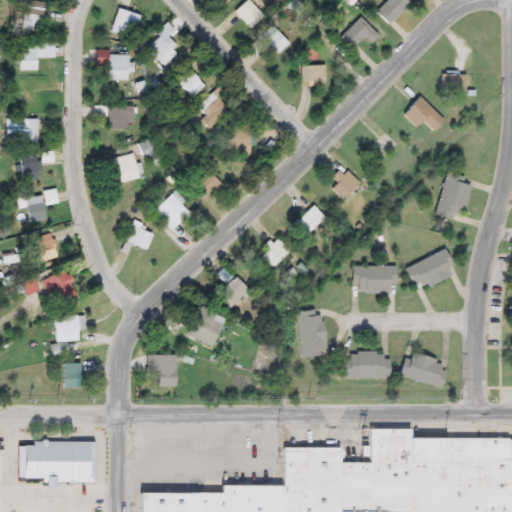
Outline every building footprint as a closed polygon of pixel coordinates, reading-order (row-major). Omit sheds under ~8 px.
[(232,12),(244,0),(246,0),(262,16),(249,29),(232,12)] [(386,27),(373,13),(386,0),(403,0),(408,5),(386,27)] [(17,31),(20,2),(40,4),(37,33),(17,31)] [(138,17),(130,40),(107,31),(116,9),(138,17)] [(369,44),(363,37),(349,51),(337,38),(358,17),(377,37),(369,44)] [(275,56),(268,48),(257,58),(248,48),(271,27),(287,44),(275,56)] [(162,66),(145,49),(159,35),(177,52),(162,66)] [(17,71),(17,47),(45,47),(45,53),(34,53),(34,71),(17,71)] [(92,53),(129,54),(128,71),(125,71),(125,81),(104,80),(105,67),(91,67),(92,53)] [(300,83),(300,67),(324,67),(324,83),(300,83)] [(174,80),(187,68),(204,85),(191,98),(174,80)] [(463,92),(439,92),(439,73),(463,73),(463,92)] [(17,100),(17,83),(34,83),(34,110),(6,110),(6,100),(17,100)] [(199,121),(204,115),(196,107),(217,87),(224,94),(217,100),(227,111),(208,130),(199,121)] [(399,114),(417,97),(441,121),(430,132),(419,121),(413,127),(399,114)] [(105,129),(105,106),(133,106),(133,129),(105,129)] [(36,144),(17,144),(16,120),(36,120),(36,144)] [(231,157),(231,127),(246,127),(246,157),(231,157)] [(140,159),(135,144),(150,139),(155,154),(140,159)] [(137,179),(111,185),(104,161),(130,154),(137,179)] [(18,157),(38,157),(38,181),(18,181),(18,157)] [(204,201),(188,185),(204,169),(220,185),(204,201)] [(328,178),(336,170),(341,174),(344,171),(357,183),(340,201),(328,190),(334,184),(328,178)] [(432,215),(443,174),(469,181),(458,222),(432,215)] [(28,225),(23,208),(14,211),(10,201),(36,193),(45,220),(28,225)] [(169,231),(151,211),(169,194),(188,214),(169,231)] [(292,222),(310,206),(322,219),(304,235),(292,222)] [(144,252),(124,242),(132,224),(152,233),(144,252)] [(31,240),(48,234),(55,257),(39,262),(31,240)] [(268,268),(257,252),(274,240),(285,256),(268,268)] [(402,269),(442,250),(450,268),(445,270),(448,275),(413,292),(402,269)] [(245,293),(225,310),(212,296),(223,287),(213,275),(223,267),(245,293)] [(48,305),(41,279),(66,272),(73,298),(48,305)] [(293,313),(317,310),(323,356),(299,359),(293,313)] [(200,343),(184,335),(195,313),(211,321),(200,343)] [(65,357),(48,358),(47,345),(53,345),(52,319),(75,318),(76,341),(64,342),(65,357)] [(445,365),(437,390),(396,377),(404,352),(445,365)] [(386,380),(343,380),(343,354),(386,354),(386,380)] [(149,374),(149,356),(172,356),(172,387),(155,387),(155,374),(149,374)] [(78,364),(78,389),(61,389),(61,364),(78,364)] [(283,511),(283,482),(283,442),(343,442),(343,455),(371,455),(371,424),(415,424),(414,433),(511,433),(511,441),(511,511),(283,511)] [(15,482),(16,443),(91,444),(90,482),(15,482)] [(283,511),(142,511),(142,490),(223,490),(223,481),(283,482),(283,511)]
